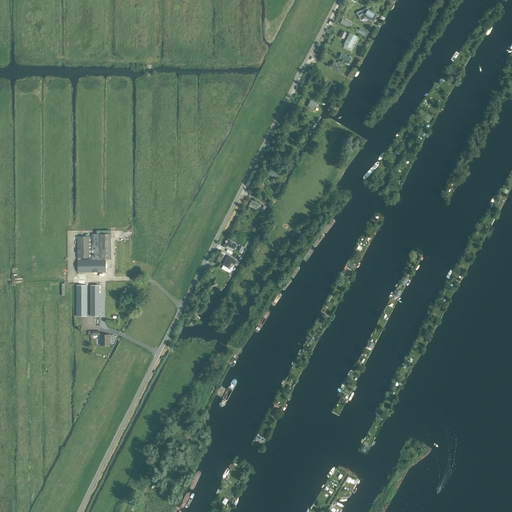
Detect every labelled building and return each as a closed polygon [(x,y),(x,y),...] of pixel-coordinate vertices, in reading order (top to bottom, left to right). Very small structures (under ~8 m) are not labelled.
[(366,9),(361,12),(361,11),(357,13),(360,20),(366,17),(371,20),(372,18),(374,19),(377,15),(368,10),(368,11),(366,10),(366,9)] [(342,19),(340,23),(349,28),(351,23),(347,21),(342,19)] [(350,34),(345,44),(351,47),(356,37),(350,34)] [(314,109),(317,103),(311,100),(308,107),(314,109)] [(266,173),(263,179),(266,180),(268,177),(272,180),(271,181),(276,184),(278,180),(276,179),(274,177),(275,175),(270,173),(269,174),(266,173)] [(257,209),(259,204),(252,200),(249,205),(257,209)] [(106,259),(111,259),(111,234),(92,234),(92,260),(78,260),(78,272),(106,272),(106,259)] [(91,258),(91,237),(78,237),(78,258),(91,258)] [(235,264),(236,261),(233,259),(234,259),(229,256),(223,265),(228,268),(231,262),(235,264)] [(87,316),(87,285),(77,285),(77,316),(87,316)] [(99,316),(99,285),(91,285),(91,316),(99,316)] [(101,346),(109,345),(109,335),(101,335),(101,346)]
